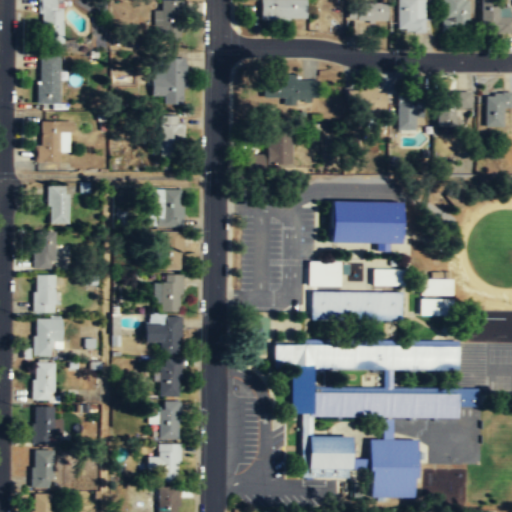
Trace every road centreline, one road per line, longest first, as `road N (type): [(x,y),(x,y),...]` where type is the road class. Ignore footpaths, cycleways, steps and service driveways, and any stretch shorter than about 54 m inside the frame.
road 1 (residential): [(216,0),(209,511)]
road 2 (residential): [(6,0),(0,496)]
road 3 (residential): [(216,49),(511,61)]
road 4 (residential): [(212,208),(273,208),(289,224),(284,297),(212,303)]
